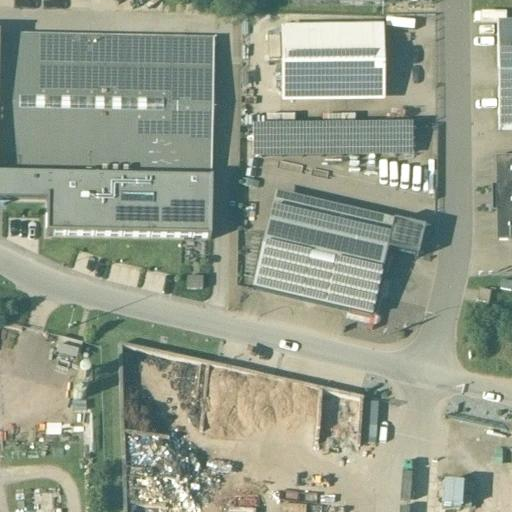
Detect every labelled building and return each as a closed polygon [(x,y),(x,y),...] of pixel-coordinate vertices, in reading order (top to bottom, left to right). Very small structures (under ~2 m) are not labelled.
[(511,26),(496,27),(497,132),(511,132),(511,26)] [(382,30),(279,31),(280,94),(383,93),(382,30)] [(212,42),(0,37),(0,177),(210,182),(212,42)] [(278,71),(278,46),(262,46),(262,71),(278,71)] [(416,157),(416,125),(255,126),(255,158),(416,157)] [(511,160),(505,160),(505,161),(498,161),(498,193),(494,197),(494,206),(499,210),(499,242),(506,241),(507,242),(511,242),(511,160)] [(389,240),(270,212),(251,292),(370,320),(389,240)] [(489,295),(478,292),(475,304),(487,306),(489,295)] [(63,339),(59,356),(80,361),(84,344),(63,339)] [(366,401),(366,442),(380,443),(380,402),(366,401)] [(441,483),(440,510),(466,511),(467,485),(441,483)]
